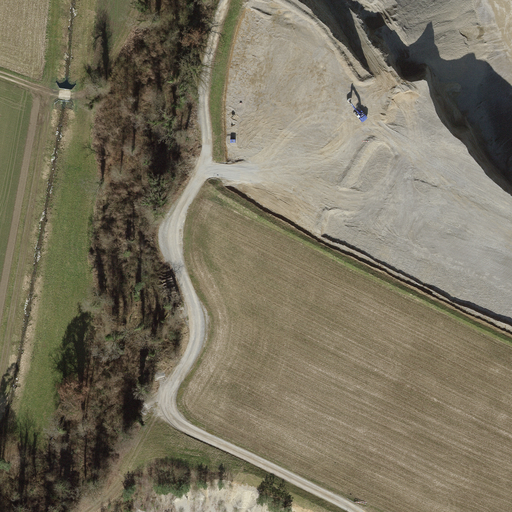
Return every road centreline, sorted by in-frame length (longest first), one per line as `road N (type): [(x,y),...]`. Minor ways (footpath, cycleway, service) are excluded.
road 1 (track): [(222,0),(204,76),(206,161),(177,222),(177,263),(201,320),(169,409),(184,424),(362,511)]
road 2 (track): [(0,384),(47,105),(52,92),(93,88),(135,0)]
